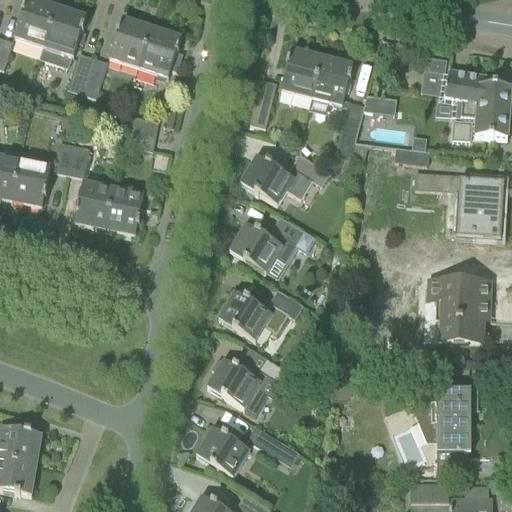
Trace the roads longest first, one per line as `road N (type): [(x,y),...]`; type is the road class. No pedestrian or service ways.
road 1 (residential): [(165,297),(227,0)]
road 2 (residential): [(0,254),(165,297)]
road 3 (residential): [(141,426),(165,297)]
